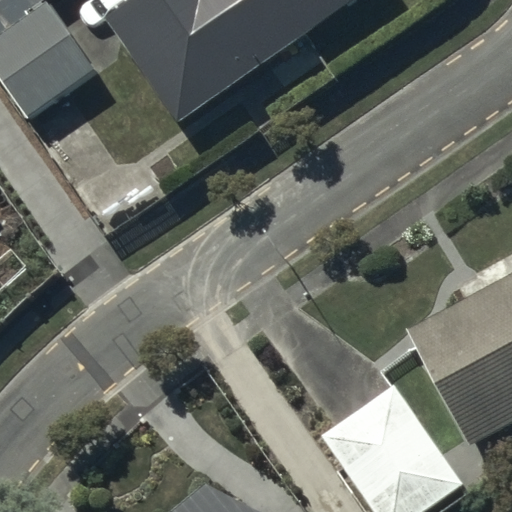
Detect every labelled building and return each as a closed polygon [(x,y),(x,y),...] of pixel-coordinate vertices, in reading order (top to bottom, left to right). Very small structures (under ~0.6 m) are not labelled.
[(54,0),(0,0),(0,68),(34,116),(100,65),(54,0)] [(183,119),(352,0),(144,0),(114,22),(183,119)] [(511,421),(511,273),(412,327),(475,442),(511,421)] [(398,382),(325,432),(380,511),(424,511),(467,481),(398,382)] [(243,511),(214,477),(172,511),(243,511)]
